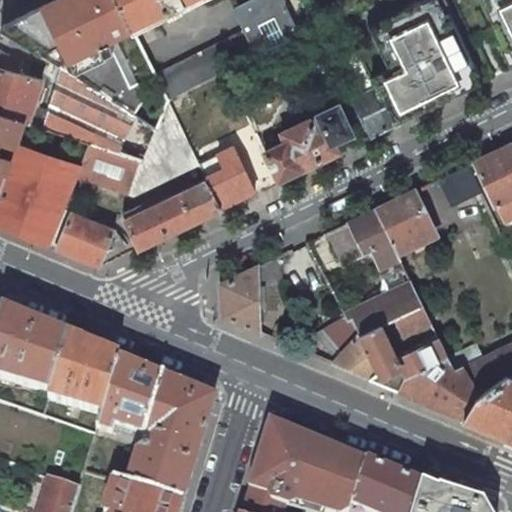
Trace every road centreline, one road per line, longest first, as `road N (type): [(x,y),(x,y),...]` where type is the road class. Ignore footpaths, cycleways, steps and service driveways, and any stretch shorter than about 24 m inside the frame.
road 1 (residential): [(98,312),(511,111)]
road 2 (secondary): [(252,376),(511,484)]
road 3 (secondary): [(98,312),(252,376)]
road 4 (residential): [(211,511),(252,376)]
